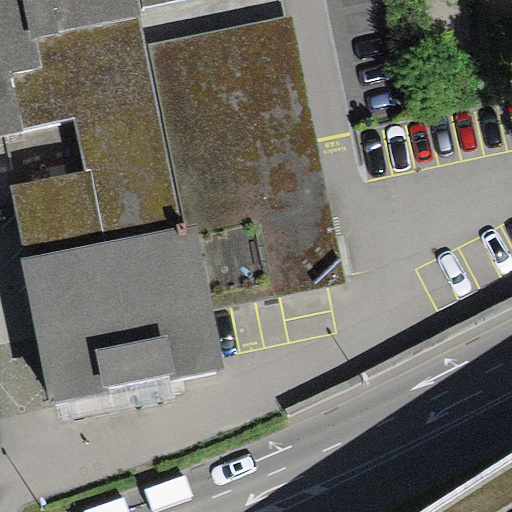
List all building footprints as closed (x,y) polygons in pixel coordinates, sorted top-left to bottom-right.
[(0,0),(0,146),(78,130),(88,180),(10,196),(25,268),(187,234),(150,52),(142,17),(138,0),(0,0)] [(138,0),(142,17),(224,0),(138,0)] [(290,23),(150,52),(187,234),(204,316),(345,287),(290,23)] [(187,234),(25,268),(56,414),(218,381),(204,316),(187,234)] [(511,511),(511,480),(462,511),(511,511)]
